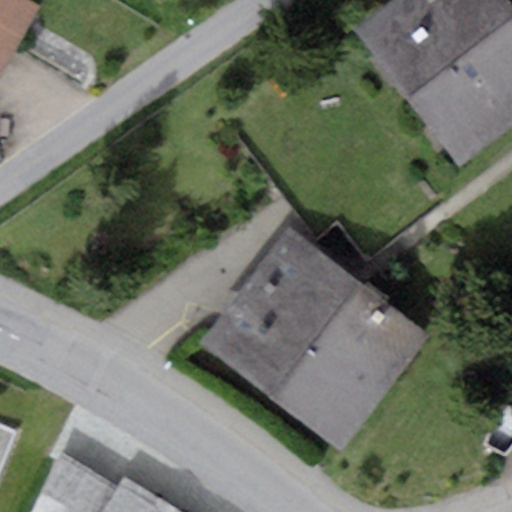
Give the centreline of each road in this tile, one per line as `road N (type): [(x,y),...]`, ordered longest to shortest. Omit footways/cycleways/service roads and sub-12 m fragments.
road 1 (residential): [(0,195),(274,0)]
road 2 (residential): [(281,511),(212,454),(0,334)]
